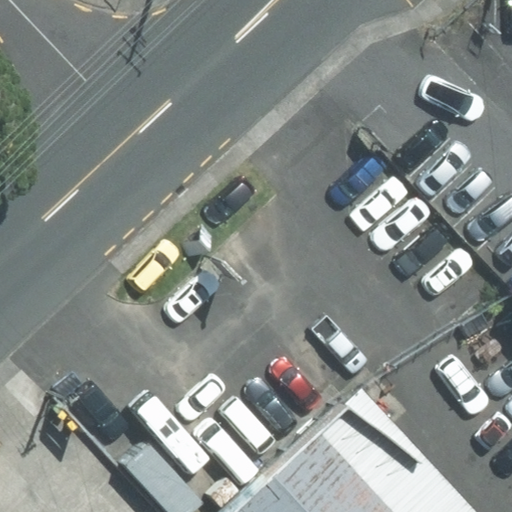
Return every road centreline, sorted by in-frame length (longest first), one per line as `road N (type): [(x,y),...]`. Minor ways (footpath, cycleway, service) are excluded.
road 1 (secondary): [(135,133),(278,0)]
road 2 (secondary): [(0,260),(135,133)]
road 3 (residential): [(11,0),(135,133)]
